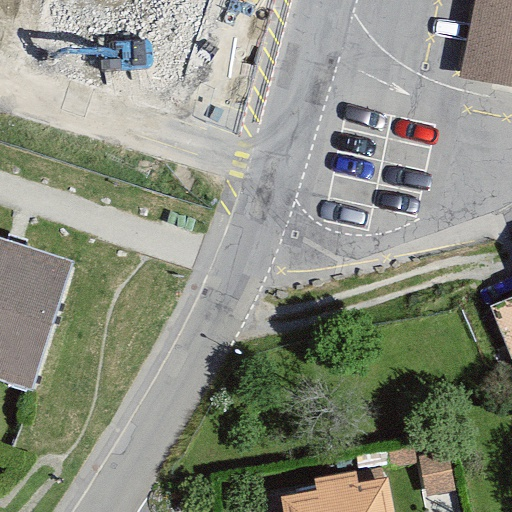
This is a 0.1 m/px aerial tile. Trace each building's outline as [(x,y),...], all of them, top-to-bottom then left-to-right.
[(6,0),(184,56),(201,0),(6,0)] [(511,0),(475,0),(461,77),(511,85),(511,0)] [(48,58),(0,43),(0,112),(28,121),(37,93),(48,58)] [(0,381),(33,391),(73,262),(0,239),(0,381)] [(276,511),(275,511),(388,511),(386,493),(351,499),(348,479),(306,486),(309,506),(276,511)]
